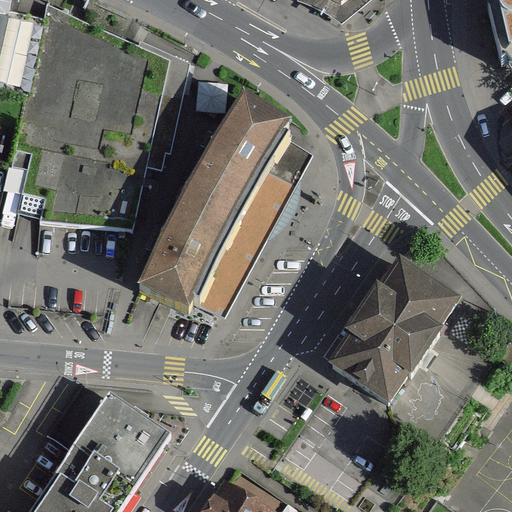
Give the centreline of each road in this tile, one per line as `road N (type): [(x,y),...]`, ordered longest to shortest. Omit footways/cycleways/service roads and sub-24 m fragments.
road 1 (residential): [(259,379),(0,354)]
road 2 (tertiary): [(400,169),(259,379)]
road 3 (primary): [(256,47),(400,169)]
road 4 (primary): [(256,47),(358,49),(405,22),(424,0)]
road 5 (tertiary): [(259,379),(170,511)]
road 6 (primary): [(400,169),(511,281)]
road 7 (primary): [(475,167),(450,114),(430,29)]
road 8 (tertiary): [(400,169),(430,29)]
